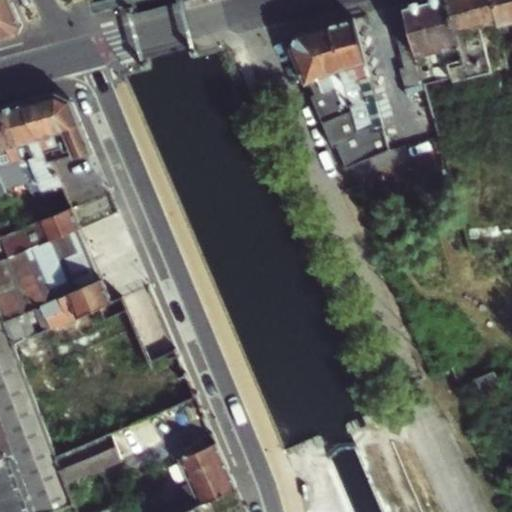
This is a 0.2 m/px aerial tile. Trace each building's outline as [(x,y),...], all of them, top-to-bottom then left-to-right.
[(10,0),(0,0),(0,37),(17,33),(22,26),(10,0)] [(423,72),(426,83),(454,75),(451,62),(464,59),(449,0),(422,0),(406,5),(422,66),(433,63),(434,69),(423,72)] [(454,75),(426,83),(426,85),(470,252),(474,268),(511,259),(511,77),(505,43),(495,0),(449,0),(464,59),(451,62),(454,75)] [(511,0),(495,0),(505,43),(511,40),(511,0)] [(422,66),(406,5),(392,8),(408,68),(403,69),(408,90),(426,85),(426,83),(423,72),(422,66)] [(377,98),(356,18),(332,24),(349,90),(352,102),(354,110),(359,131),(376,127),(369,99),(377,98)] [(349,90),(332,24),(312,30),(340,94),(349,90)] [(340,94),(312,30),(298,34),(292,47),(308,84),(312,83),(317,94),(313,96),(325,122),(348,113),(344,105),(340,94)] [(59,130),(70,157),(94,152),(74,104),(58,94),(45,97),(59,130)] [(40,135),(59,130),(45,97),(26,102),(40,135)] [(65,184),(55,161),(51,161),(40,135),(26,102),(2,108),(23,163),(34,160),(46,192),(65,184)] [(354,110),(352,102),(344,105),(348,113),(354,110)] [(23,163),(2,108),(0,108),(0,169),(11,199),(4,202),(6,207),(13,204),(14,206),(37,198),(36,196),(23,163)] [(348,113),(325,122),(335,147),(339,146),(349,169),(391,152),(384,125),(376,127),(359,131),(354,110),(348,113)] [(34,160),(23,163),(36,196),(46,192),(34,160)] [(0,169),(0,208),(6,207),(4,202),(11,199),(0,169)] [(74,207),(3,237),(11,258),(83,227),(74,207)] [(115,301),(83,227),(11,258),(0,262),(0,306),(15,346),(36,336),(29,322),(36,319),(32,309),(43,306),(53,329),(104,307),(104,308),(115,303),(114,302),(115,301)] [(0,511),(55,511),(76,504),(68,484),(58,458),(15,346),(0,306),(0,262),(11,258),(3,237),(0,239),(0,238),(0,511)] [(150,360),(153,368),(180,356),(178,349),(150,360)] [(494,373),(476,380),(483,396),(501,389),(494,373)] [(486,404),(493,419),(511,411),(511,394),(511,393),(486,404)] [(131,427),(141,422),(136,410),(126,415),(131,427)] [(499,433),(511,427),(511,411),(493,419),(499,433)] [(124,460),(113,434),(58,458),(68,484),(124,460)] [(238,489),(218,443),(179,460),(190,483),(176,489),(183,504),(178,507),(176,504),(156,511),(185,511),(201,505),(238,489)]
